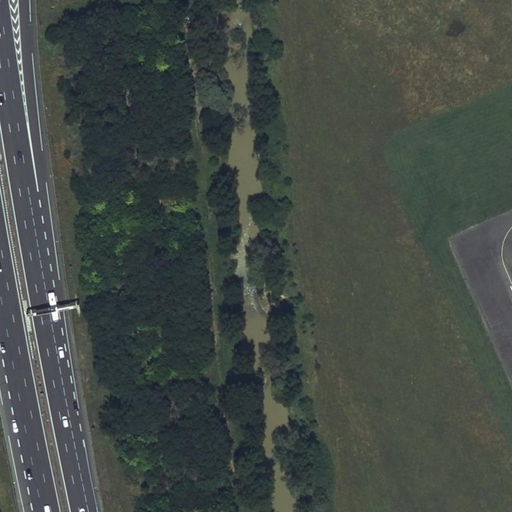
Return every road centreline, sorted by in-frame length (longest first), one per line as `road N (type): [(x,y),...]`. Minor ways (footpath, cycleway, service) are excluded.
road 1 (motorway): [(83,511),(27,216)]
road 2 (motorway): [(27,216),(42,191),(23,0)]
road 3 (motorway): [(27,216),(0,41)]
road 4 (motorway): [(11,341),(45,511)]
